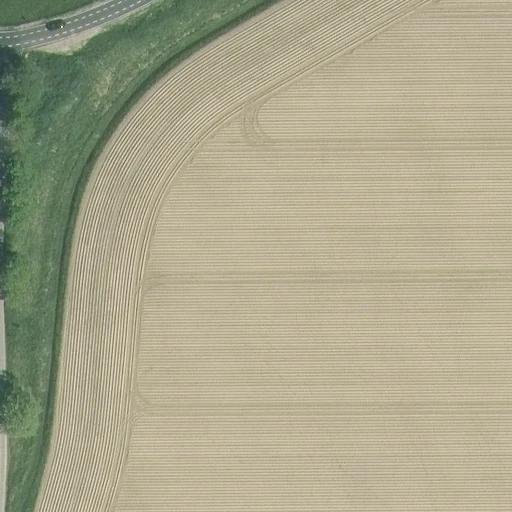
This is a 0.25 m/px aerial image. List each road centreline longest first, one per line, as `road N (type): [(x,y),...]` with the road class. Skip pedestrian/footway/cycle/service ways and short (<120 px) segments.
road 1 (unclassified): [(0,193),(1,41)]
road 2 (unclassified): [(131,0),(1,41)]
